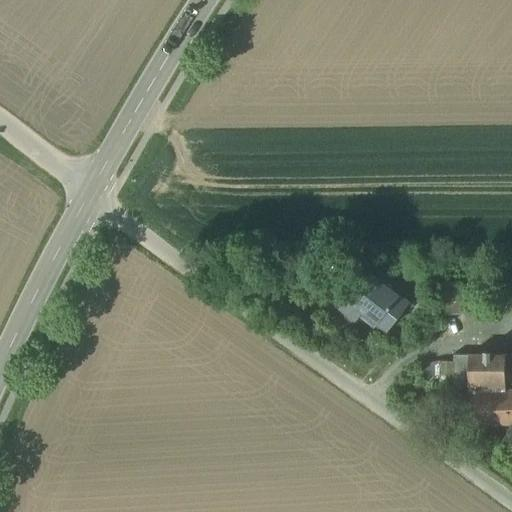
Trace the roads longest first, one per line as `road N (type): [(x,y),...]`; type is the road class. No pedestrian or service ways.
road 1 (residential): [(511,502),(88,194)]
road 2 (tertiary): [(202,0),(88,194)]
road 3 (tertiary): [(88,194),(0,368)]
road 4 (unknown): [(372,400),(498,282)]
